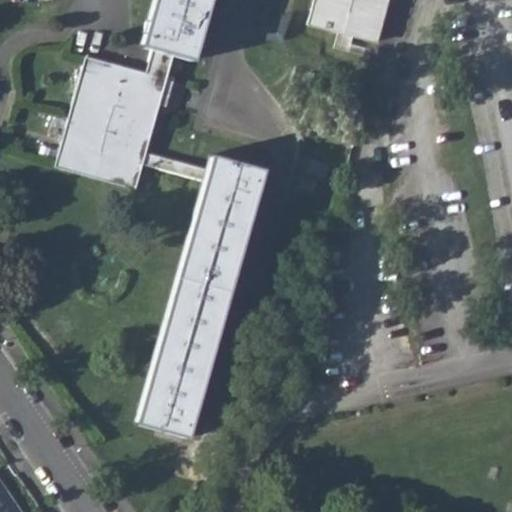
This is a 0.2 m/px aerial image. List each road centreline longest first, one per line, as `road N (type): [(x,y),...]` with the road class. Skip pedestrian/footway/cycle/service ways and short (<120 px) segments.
road 1 (unknown): [(289,141),(228,71),(224,48),(235,0)]
road 2 (residential): [(0,374),(92,511)]
